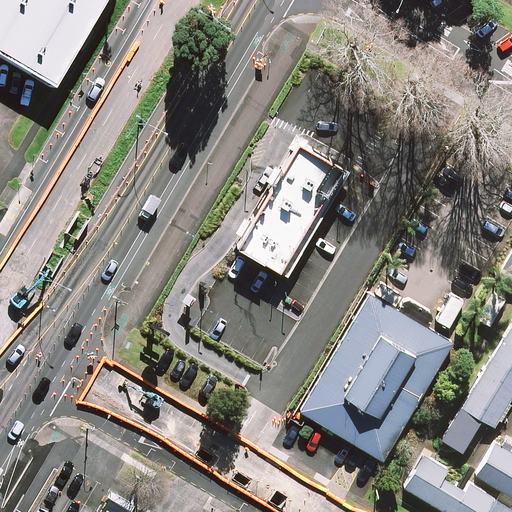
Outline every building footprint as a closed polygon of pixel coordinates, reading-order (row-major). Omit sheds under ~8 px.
[(95,0),(0,0),(0,65),(42,90),(95,0)] [(345,175),(291,144),(230,248),(285,279),(345,175)] [(511,250),(497,275),(511,284),(511,250)] [(394,307),(368,292),(298,411),(380,457),(449,340),(446,338),(426,326),(432,316),(430,310),(418,303),(409,298),(401,299),(394,307)] [(511,315),(441,440),(469,456),(511,381),(511,315)] [(511,444),(492,433),(473,465),(511,487),(511,444)] [(449,465),(424,451),(403,485),(448,511),(511,511),(511,505),(470,479),(465,488),(443,475),(449,465)]
